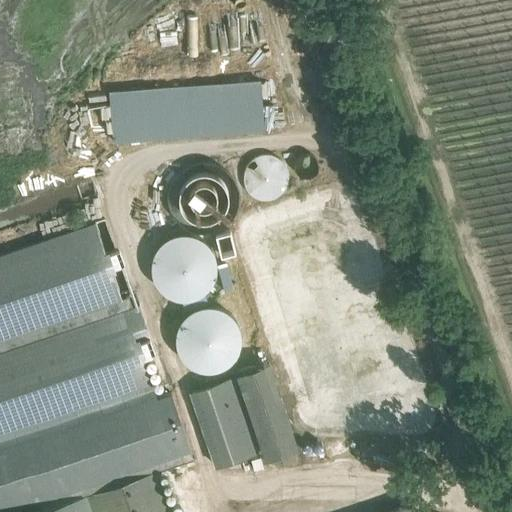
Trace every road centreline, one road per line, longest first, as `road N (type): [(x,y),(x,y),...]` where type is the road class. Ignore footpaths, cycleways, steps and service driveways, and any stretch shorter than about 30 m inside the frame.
road 1 (unknown): [(469,504),(369,191),(344,152),(304,140),(141,179),(124,192),(178,446)]
road 2 (unknown): [(469,504),(207,490),(184,469),(178,446)]
